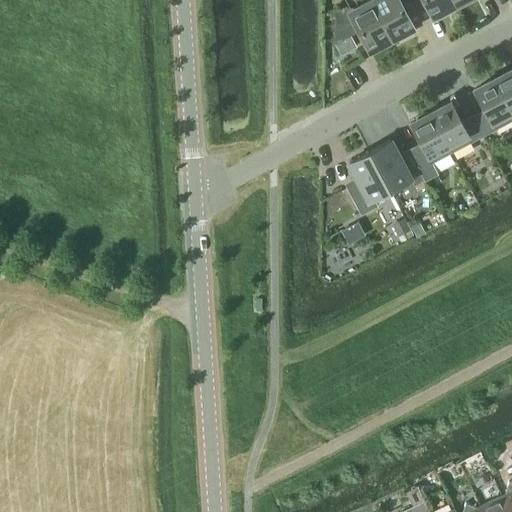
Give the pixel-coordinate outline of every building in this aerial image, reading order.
[(370,50),(394,38),(373,0),(368,0),(350,10),(349,8),(334,8),(334,43),(350,35),(345,25),(354,21),(370,50)] [(373,0),(394,38),(396,41),(412,32),(411,29),(413,27),(400,2),(401,2),(400,1),(401,0),(410,0),(412,2),(413,2),(411,0),(373,0)] [(424,0),(433,17),(457,4),(455,0),(411,0),(413,2),(413,1),(412,0),(424,0)] [(511,68),(494,78),(511,112),(511,68)] [(486,113),(475,119),(481,130),(492,125),(494,128),(511,118),(511,112),(494,78),(473,89),(486,113)] [(451,101),(430,112),(451,151),(472,140),(470,136),(481,130),(475,119),(464,124),(451,101)] [(431,162),(451,151),(430,112),(427,114),(425,111),(415,116),(417,119),(410,123),(422,146),(411,152),(417,164),(425,179),(437,173),(431,162)] [(390,139),(369,150),(390,189),(411,178),(406,170),(417,164),(411,152),(400,158),(390,139)] [(373,198),(390,189),(369,150),(348,161),(359,180),(347,186),(355,202),(356,202),(361,212),(369,208),(369,209),(377,205),(373,198)] [(350,240),(366,233),(360,220),(344,228),(350,240)] [(393,228),(398,238),(409,233),(403,222),(393,228)] [(504,493),(503,494),(511,511),(511,482),(508,482),(504,493)] [(511,511),(503,494),(480,505),(483,511),(511,511)] [(428,511),(423,500),(412,505),(415,511),(428,511)] [(483,511),(480,505),(477,507),(465,503),(461,511),(483,511)]
